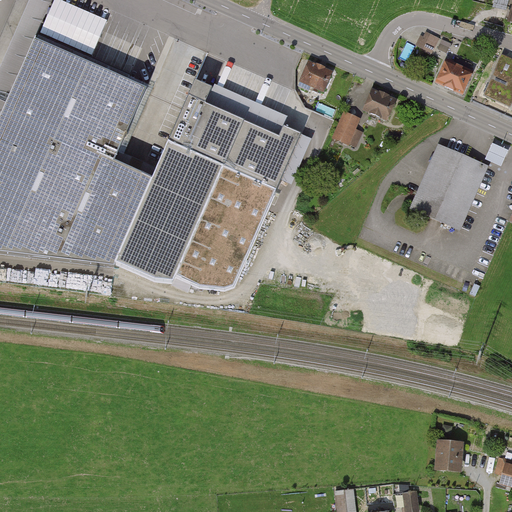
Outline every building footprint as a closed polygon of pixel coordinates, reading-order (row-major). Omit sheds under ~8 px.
[(509,0),(495,0),(494,7),(507,10),(509,0)] [(436,46),(420,38),(417,45),(432,53),(436,46)] [(149,90),(37,41),(0,126),(0,250),(117,265),(155,179),(117,163),(149,90)] [(511,62),(503,58),(486,95),(511,106),(511,102),(511,62)] [(447,61),(437,83),(463,95),(473,72),(467,70),(470,64),(459,59),(456,65),(447,61)] [(309,64),(301,83),(324,94),(333,75),(309,64)] [(205,112),(279,145),(284,133),(289,121),(215,89),(211,97),(205,112)] [(155,179),(117,265),(115,270),(159,289),(173,290),(179,281),(198,292),(224,295),(235,293),(282,183),(300,141),(284,133),(279,145),(205,112),(211,97),(196,92),(155,179)] [(373,93),(366,112),(390,122),(398,103),(373,93)] [(350,146),(361,121),(348,116),(337,140),(350,146)] [(300,141),(282,183),(291,188),(313,143),(302,138),(300,141)] [(493,143),(486,160),(501,167),(509,150),(493,143)] [(462,230),(487,168),(439,148),(414,210),(462,230)] [(453,427),(444,426),(442,434),(451,436),(453,427)] [(461,446),(440,444),(438,467),(460,469),(461,446)] [(503,476),(501,482),(511,485),(511,461),(500,458),(496,473),(503,476)] [(358,511),(357,488),(337,489),(338,511),(358,511)] [(415,493),(405,495),(407,511),(409,511),(418,511),(415,493)]
